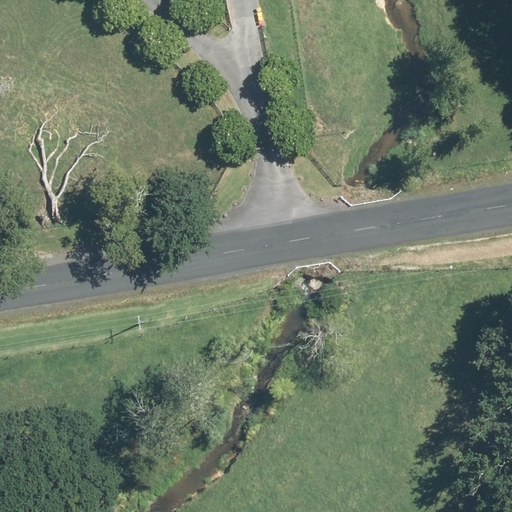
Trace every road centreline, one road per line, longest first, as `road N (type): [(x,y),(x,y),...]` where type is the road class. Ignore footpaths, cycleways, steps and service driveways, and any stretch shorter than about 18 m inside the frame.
road 1 (residential): [(0,291),(511,199)]
road 2 (unknown): [(261,244),(238,107)]
